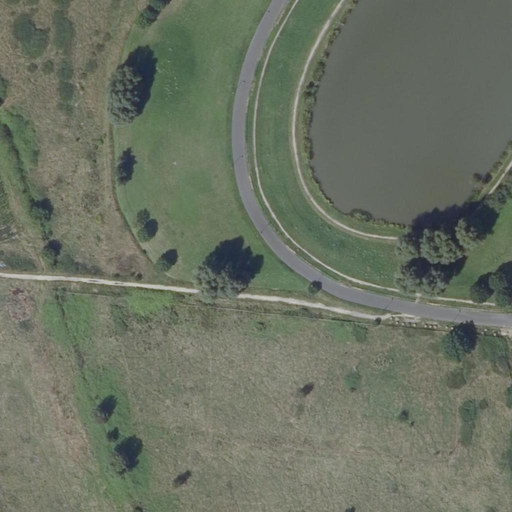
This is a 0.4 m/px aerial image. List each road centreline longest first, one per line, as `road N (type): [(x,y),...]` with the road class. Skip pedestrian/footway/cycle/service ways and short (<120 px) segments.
road 1 (unclassified): [(283,0),(264,32),(239,123),(245,187),(265,226),(299,265),(352,299),(511,321)]
road 2 (track): [(0,274),(511,335)]
